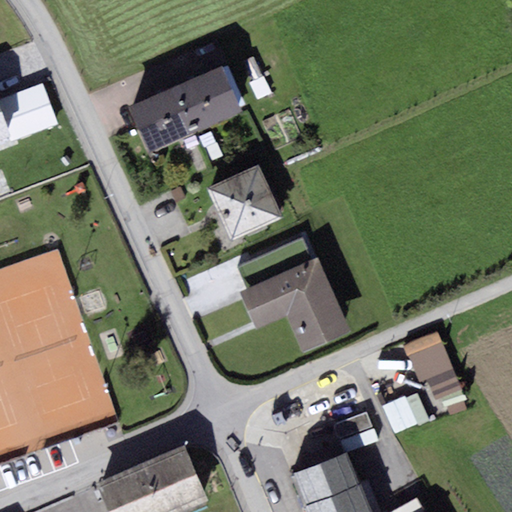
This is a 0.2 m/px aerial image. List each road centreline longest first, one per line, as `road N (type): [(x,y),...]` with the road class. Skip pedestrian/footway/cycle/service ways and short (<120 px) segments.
road 1 (residential): [(22,0),(95,131),(227,415)]
road 2 (residential): [(227,415),(0,509)]
